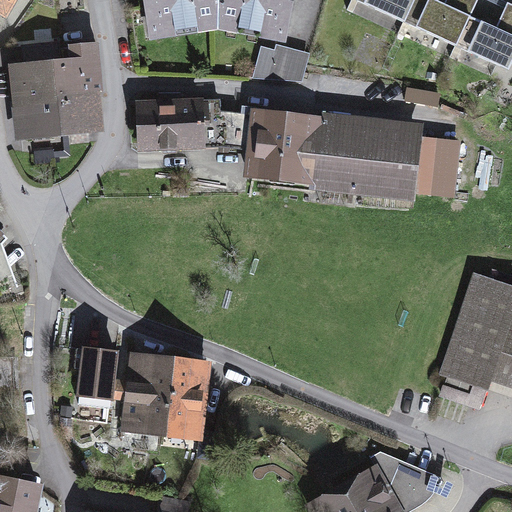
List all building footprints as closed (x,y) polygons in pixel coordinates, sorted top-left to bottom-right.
[(0,0),(0,16),(7,20),(19,0),(0,0)] [(139,0),(146,46),(212,33),(288,46),(296,0),(139,0)] [(350,0),(350,3),(511,74),(511,73),(511,7),(510,6),(499,31),(471,19),(479,0),(449,0),(446,7),(430,0),(350,0)] [(25,61),(9,64),(13,109),(16,109),(21,145),(109,136),(106,96),(110,95),(104,46),(75,48),(76,63),(65,65),(63,44),(24,47),(25,61)] [(261,46),(256,78),(306,87),(311,55),(261,46)] [(409,91),(407,105),(439,109),(441,95),(409,91)] [(208,101),(134,103),(136,153),(210,150),(208,101)] [(458,128),(250,107),(242,178),(450,199),(458,128)] [(0,248),(10,238),(0,229),(0,248)] [(511,289),(471,276),(438,378),(490,395),(494,383),(511,388),(511,289)] [(118,350),(80,347),(76,395),(114,398),(118,350)] [(208,360),(128,353),(119,433),(200,440),(208,360)] [(0,407),(16,407),(14,356),(0,356),(0,407)] [(377,466),(306,507),(308,511),(410,511),(425,504),(436,494),(440,477),(383,450),(372,457),(377,466)] [(42,511),(49,479),(0,470),(0,511),(42,511)]
